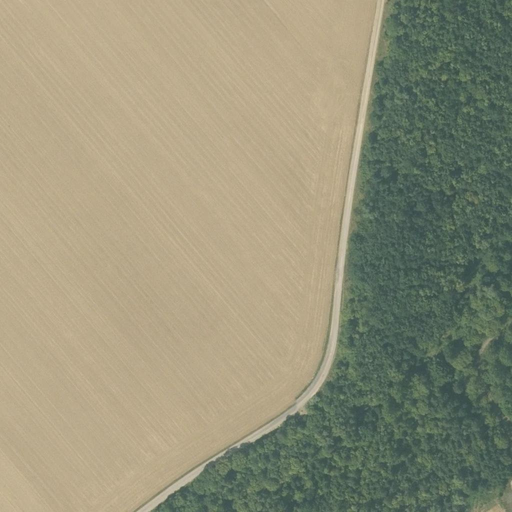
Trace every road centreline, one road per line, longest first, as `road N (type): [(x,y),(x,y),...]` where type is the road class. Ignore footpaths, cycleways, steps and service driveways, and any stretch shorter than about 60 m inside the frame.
road 1 (track): [(381,0),(335,341),(298,402)]
road 2 (track): [(298,402),(139,511)]
